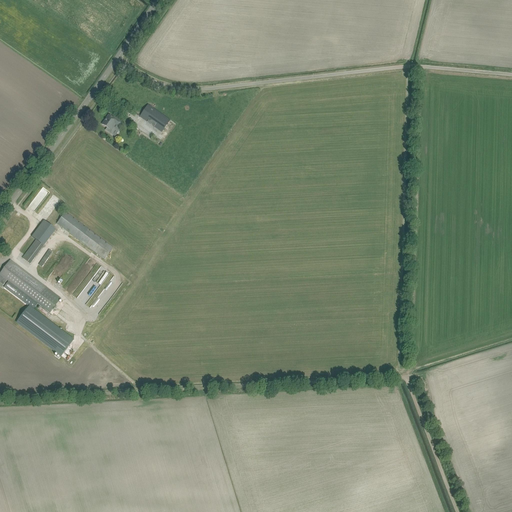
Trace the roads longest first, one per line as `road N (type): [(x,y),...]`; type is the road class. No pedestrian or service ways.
road 1 (track): [(455,511),(403,378),(0,397)]
road 2 (unclassified): [(511,74),(395,67),(202,89),(162,84),(117,58)]
road 3 (tertiary): [(117,58),(0,217)]
